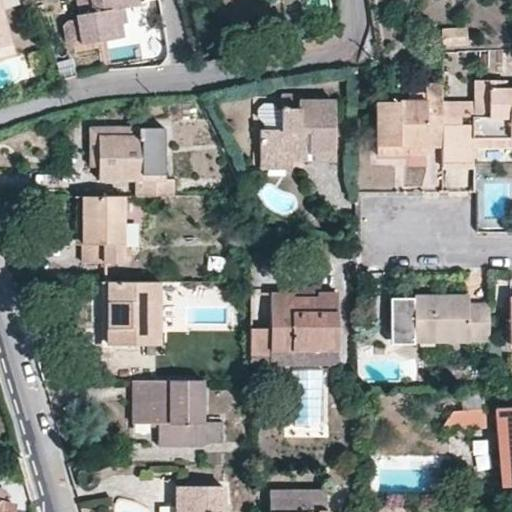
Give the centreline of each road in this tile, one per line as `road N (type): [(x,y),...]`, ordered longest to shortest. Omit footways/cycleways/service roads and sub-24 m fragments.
road 1 (residential): [(350,0),(357,46),(97,87),(0,119)]
road 2 (residential): [(0,315),(62,511)]
